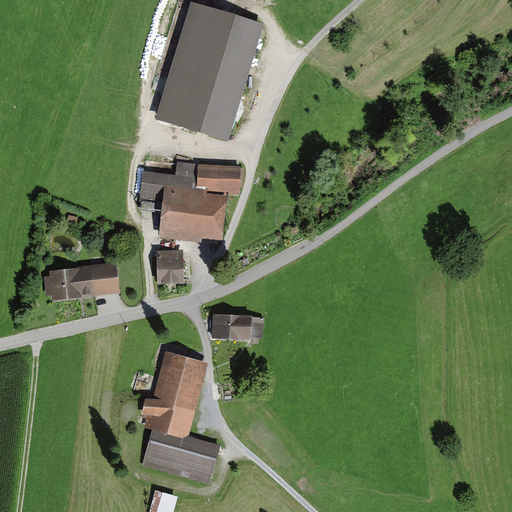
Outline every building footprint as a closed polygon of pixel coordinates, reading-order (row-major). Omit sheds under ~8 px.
[(157,121),(229,143),(265,25),(192,3),(157,121)] [(191,191),(194,164),(171,161),(169,176),(145,173),(142,202),(163,204),(160,232),(222,239),(227,195),(191,191)] [(225,192),(239,193),(240,166),(200,164),(199,187),(225,188),(225,192)] [(186,283),(183,250),(156,252),(159,284),(186,283)] [(123,293),(119,262),(50,270),(51,277),(44,278),(46,296),(56,295),(56,301),(123,293)] [(261,317),(214,315),(213,338),(259,341),(261,317)] [(206,365),(168,354),(147,425),(155,427),(144,464),(208,482),(218,447),(184,437),(206,365)] [(156,511),(173,511),(178,497),(163,492),(156,511)]
